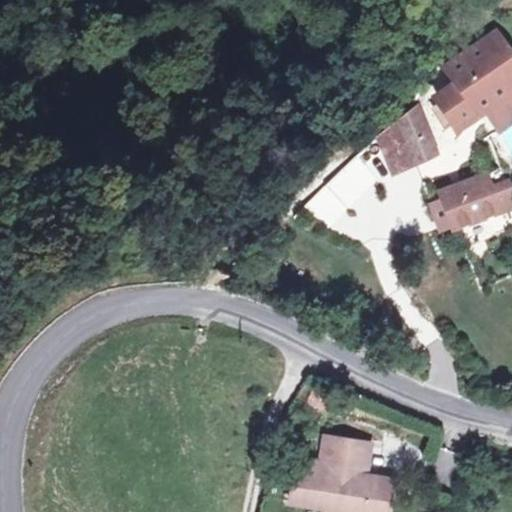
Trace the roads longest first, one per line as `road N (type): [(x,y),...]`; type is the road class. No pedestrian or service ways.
road 1 (tertiary): [(511,428),(374,384),(251,320),(210,309),(132,308),(51,345),(16,393),(4,427),(4,511)]
road 2 (track): [(169,305),(263,223),(335,144)]
